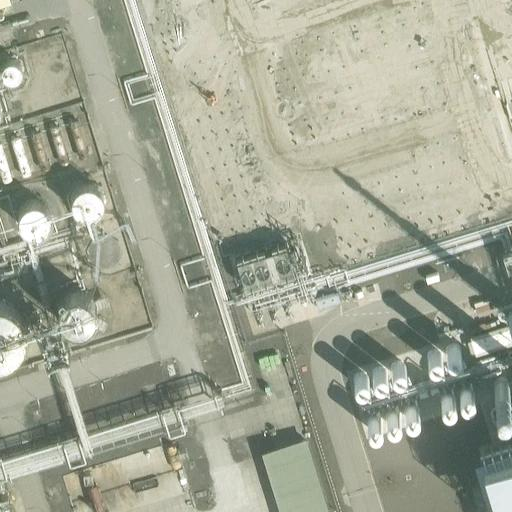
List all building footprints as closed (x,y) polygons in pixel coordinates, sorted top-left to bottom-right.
[(24,79),(24,74),(24,70),(21,66),(18,64),(14,62),(9,63),(5,64),(2,67),(0,70),(0,78),(0,80),(3,83),(6,86),(10,87),(15,87),(19,85),(22,83),(24,79)] [(101,204),(102,199),(101,194),(98,189),(94,186),(89,184),(83,184),(79,187),(75,191),(73,196),(72,201),(74,206),(78,210),(83,213),(88,213),(93,212),(98,209),(101,204)] [(50,219),(50,214),(49,208),(46,204),(41,201),(36,200),(31,201),(26,203),(22,208),(21,213),(21,218),(23,223),(27,227),(32,229),(38,229),(43,227),(47,224),(50,219)] [(97,309),(97,303),(96,298),(92,293),(88,289),(83,287),(77,287),(71,288),(67,292),(63,296),(61,301),(61,307),(62,312),(65,317),(70,321),(75,323),(81,323),(86,322),(91,319),(95,314),(97,309)] [(20,342),(21,336),(20,331),(18,325),(16,321),(12,316),(8,313),(3,310),(0,309),(0,364),(4,363),(8,361),(13,357),(16,353),(19,347),(20,342)] [(470,357),(507,345),(503,333),(466,344),(470,357)]
